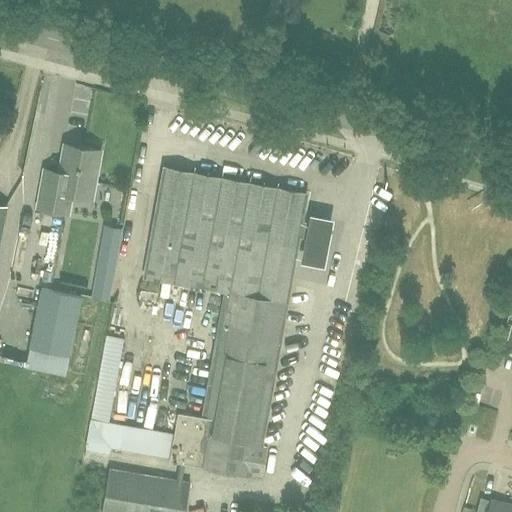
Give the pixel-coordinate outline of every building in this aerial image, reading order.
[(73,193),(91,197),(101,149),(65,142),(58,178),(43,175),(37,206),(70,213),(73,193)] [(147,276),(194,284),(226,290),(204,407),(203,415),(179,411),(170,459),(183,461),(180,478),(181,478),(184,462),(196,464),(198,464),(198,466),(254,476),(255,475),(262,476),(268,446),(261,444),(287,301),(286,301),(305,198),(166,172),(154,239),(147,276)] [(322,215),(310,212),(301,260),(313,263),(325,265),(334,217),(322,215)] [(98,257),(95,277),(113,280),(116,260),(98,257)] [(29,348),(69,356),(81,296),(42,288),(29,348)] [(108,332),(98,414),(116,416),(126,334),(108,332)] [(114,443),(170,452),(174,428),(95,415),(88,456),(111,460),(114,443)] [(181,478),(180,478),(180,480),(111,467),(102,511),(184,511),(190,482),(181,480),(181,478)] [(511,511),(511,505),(491,499),(487,511),(511,511)]
